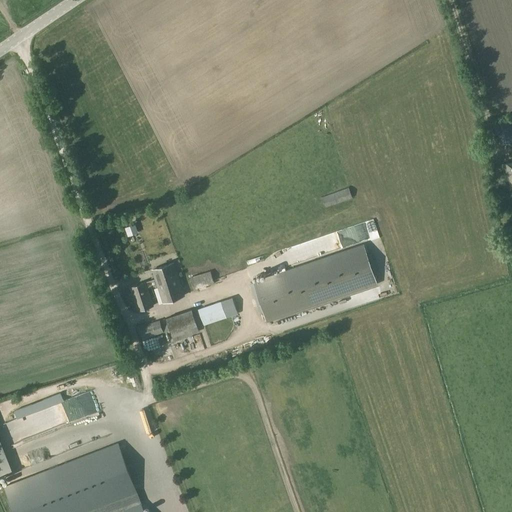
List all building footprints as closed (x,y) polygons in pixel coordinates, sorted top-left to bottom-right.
[(511,131),(509,121),(494,124),(496,135),(498,134),(501,144),(511,141),(511,131)] [(507,192),(511,191),(511,162),(502,164),(507,192)] [(326,207),(352,198),(349,188),(322,197),(326,207)] [(136,233),(138,233),(135,224),(133,225),(125,227),(128,236),(136,233)] [(267,322),(377,284),(364,244),(254,282),(267,322)] [(148,289),(157,285),(163,302),(184,295),(174,263),(152,270),(155,279),(130,287),(137,311),(154,306),(148,289)] [(194,290),(214,284),(210,272),(190,278),(194,290)] [(203,321),(236,310),(233,299),(199,310),(203,321)] [(197,325),(198,325),(192,309),(167,318),(172,334),(175,341),(188,338),(190,335),(199,332),(197,325)] [(154,312),(156,319),(162,317),(160,310),(154,312)] [(144,339),(163,332),(159,320),(140,327),(144,339)] [(15,454),(8,457),(0,435),(0,474),(33,463),(26,442),(13,447),(15,454)] [(115,511),(140,503),(118,443),(5,486),(14,511),(115,511)] [(143,511),(140,503),(115,511),(143,511)]
